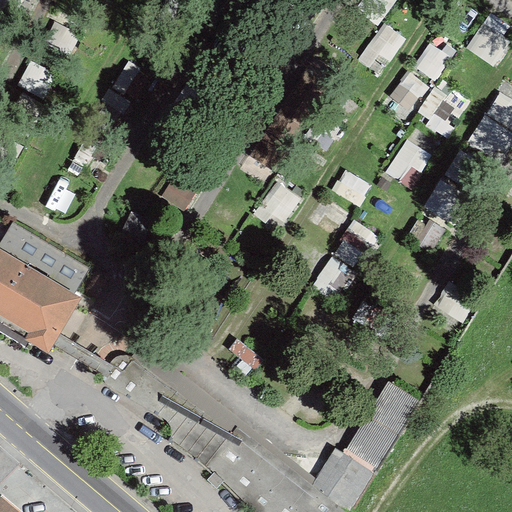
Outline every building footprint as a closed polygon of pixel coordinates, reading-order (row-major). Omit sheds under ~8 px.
[(85,22),(99,0),(59,0),(57,4),(85,22)] [(383,19),(396,0),(361,0),(360,3),(383,19)] [(494,68),(510,44),(503,39),(510,29),(490,16),(468,50),(494,68)] [(368,49),(391,62),(408,33),(386,20),(368,49)] [(437,74),(452,52),(432,40),(418,62),(437,74)] [(215,92),(229,70),(206,56),(193,78),(215,92)] [(137,104),(151,79),(126,64),(112,90),(137,104)] [(272,168),(325,87),(306,75),(253,156),(272,168)] [(412,109),(423,93),(402,79),(391,95),(412,109)] [(508,129),(511,122),(511,101),(499,94),(486,115),(508,129)] [(325,153),(334,141),(323,133),(330,123),(319,116),(304,138),(325,153)] [(404,130),(383,116),(377,126),(373,123),(367,132),(392,148),(404,130)] [(491,159),(508,132),(484,117),(467,143),(491,159)] [(420,172),(430,156),(406,140),(384,174),(398,183),(410,166),(420,172)] [(352,216),(373,185),(350,169),(329,200),(352,216)] [(176,173),(166,192),(189,204),(199,186),(176,173)] [(447,220),(461,198),(447,189),(449,186),(440,181),(424,206),(447,220)] [(284,224),(300,200),(276,183),(260,206),(284,224)] [(382,224),(398,202),(376,186),(360,209),(382,224)] [(430,253),(448,225),(433,215),(415,243),(430,253)] [(357,253),(364,241),(347,229),(339,241),(357,253)] [(309,284),(324,262),(301,247),(286,269),(309,284)] [(0,312),(32,332),(27,339),(46,350),(51,342),(77,299),(0,253),(0,312)] [(332,303),(354,273),(331,257),(311,288),(332,303)] [(463,323),(477,301),(449,282),(434,305),(463,323)] [(231,435),(130,356),(118,357),(108,364),(103,374),(102,379),(105,384),(166,422),(169,427),(170,439),(223,481),(251,511),(344,511),(313,487),(237,427),(231,435)] [(376,469),(419,402),(388,381),(346,449),(376,469)] [(344,511),(370,472),(337,451),(313,487),(344,511)]
